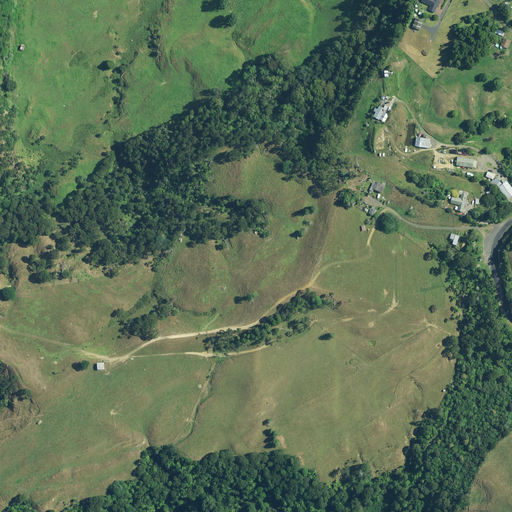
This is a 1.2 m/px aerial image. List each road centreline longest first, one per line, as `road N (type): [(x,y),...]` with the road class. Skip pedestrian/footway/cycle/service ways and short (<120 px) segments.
road 1 (track): [(73,349),(118,360),(149,343),(248,328),(361,250),(387,208),(419,225),(499,232)]
road 2 (track): [(385,110),(401,101),(431,139),(476,148),(511,184)]
